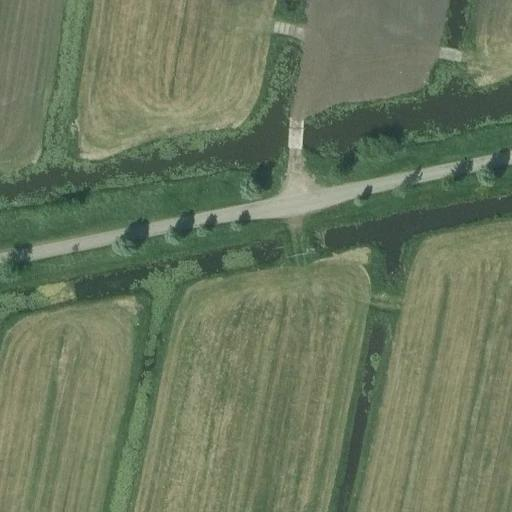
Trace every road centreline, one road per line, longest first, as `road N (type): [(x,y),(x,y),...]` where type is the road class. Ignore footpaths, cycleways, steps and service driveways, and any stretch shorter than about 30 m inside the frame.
road 1 (unclassified): [(0,259),(511,157)]
road 2 (track): [(297,200),(295,117),(328,73),(411,49),(506,63)]
